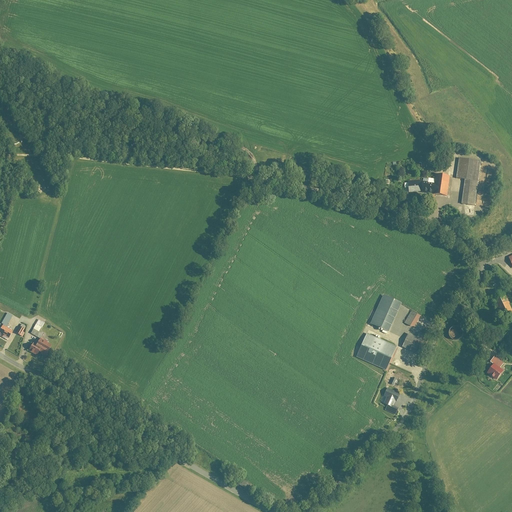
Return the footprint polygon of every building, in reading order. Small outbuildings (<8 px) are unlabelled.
[(419,157),(416,156),(416,163),(418,163),(418,166),(424,167),(425,163),(419,162),(419,157)] [(478,162),(456,159),(452,178),(461,179),(457,203),(471,205),(478,162)] [(297,173),(295,179),(309,183),(310,177),(297,173)] [(446,175),(432,174),(431,179),(425,178),(424,182),(415,181),(414,192),(444,196),(446,175)] [(433,220),(462,215),(460,204),(431,209),(433,220)] [(511,314),(511,306),(504,289),(491,295),(501,319),(511,314)] [(399,302),(381,293),(367,323),(385,331),(399,302)] [(417,316),(409,309),(400,321),(409,327),(417,316)] [(7,315),(3,322),(7,324),(11,317),(7,315)] [(43,335),(39,333),(43,325),(38,322),(33,330),(30,335),(40,340),(43,335)] [(1,328),(0,329),(0,336),(8,340),(11,333),(1,328)] [(19,336),(22,338),(24,334),(22,333),(23,330),(19,328),(16,335),(19,337),(19,336)] [(461,332),(460,330),(459,329),(457,328),(455,328),(453,329),(451,330),(450,331),(449,333),(449,335),(450,337),(451,339),(453,340),(454,341),(456,341),(458,340),(460,339),(461,337),(462,335),(461,332)] [(424,336),(416,332),(414,337),(405,333),(398,347),(415,354),(424,336)] [(382,369),(392,345),(362,333),(357,346),(354,345),(349,356),(382,369)] [(31,346),(27,352),(36,357),(38,354),(45,358),(51,348),(37,340),(33,347),(31,346)] [(409,366),(394,360),(389,373),(386,371),(384,375),(388,377),(384,387),(398,392),(409,366)] [(242,481),(239,487),(247,491),(250,485),(242,481)]
